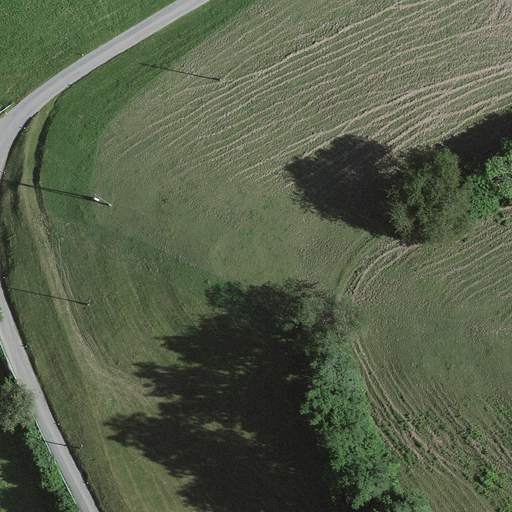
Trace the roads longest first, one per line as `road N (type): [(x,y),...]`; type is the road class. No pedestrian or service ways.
road 1 (unclassified): [(195,0),(39,98),(0,145)]
road 2 (unclassified): [(0,309),(89,511)]
